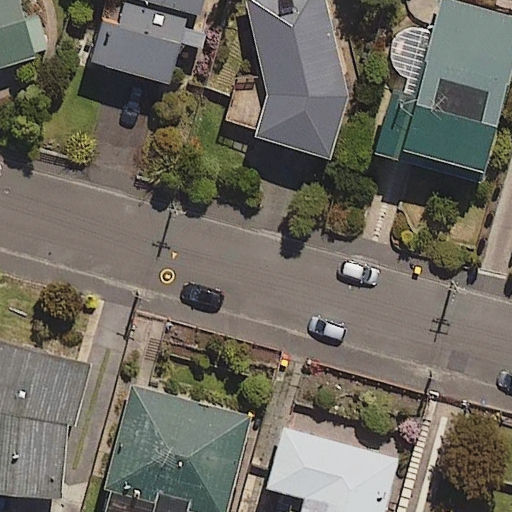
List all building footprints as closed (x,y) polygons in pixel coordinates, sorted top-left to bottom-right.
[(0,0),(0,75),(46,61),(33,0),(0,0)] [(184,49),(202,53),(208,30),(201,28),(208,0),(120,0),(116,19),(100,15),(86,68),(173,90),(184,49)] [(350,102),(325,0),(253,0),(248,1),(267,81),(241,88),(232,129),(259,135),(262,147),(334,168),(350,102)] [(511,86),(511,19),(444,3),(420,99),(393,93),(378,156),(489,183),(511,86)] [(89,365),(0,352),(0,503),(59,511),(61,511),(74,429),(80,430),(89,365)] [(228,511),(250,419),(135,392),(106,511),(228,511)] [(386,511),(399,463),(287,434),(271,493),(309,503),(306,511),(386,511)]
